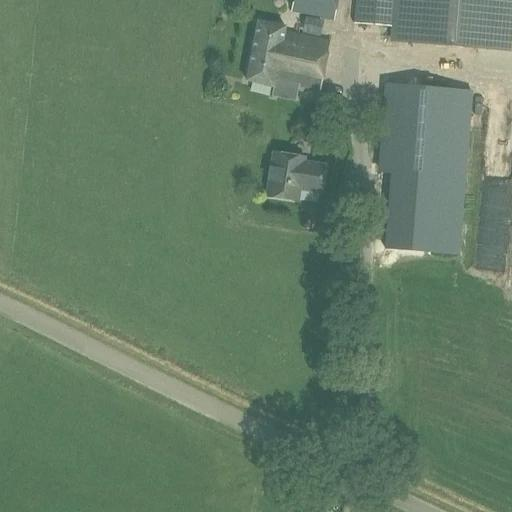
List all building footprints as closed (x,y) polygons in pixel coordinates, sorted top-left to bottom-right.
[(340,0),(293,0),(291,13),(335,23),(340,0)] [(398,0),(355,0),(354,23),(396,27),(398,0)] [(511,16),(511,0),(399,0),(397,41),(510,50),(511,16)] [(246,81),(274,87),(275,82),(321,92),(331,42),(285,33),(286,28),(259,23),(246,81)] [(471,93),(389,86),(376,248),(459,255),(471,93)] [(325,166),(303,163),(304,159),(274,154),(268,196),(297,200),(299,189),(321,192),(325,166)]
